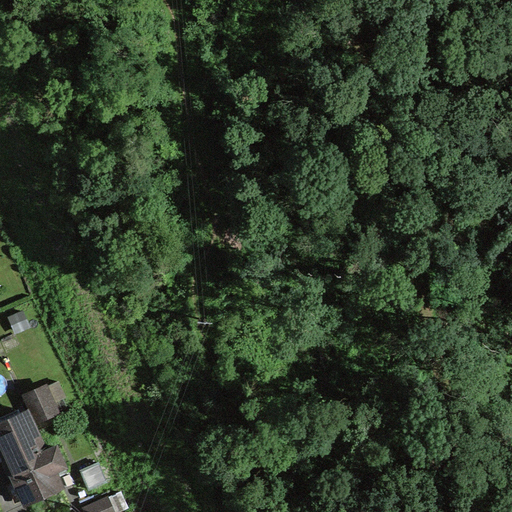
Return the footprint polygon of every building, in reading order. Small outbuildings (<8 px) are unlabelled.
[(47,360),(29,370),(33,378),(42,373),(48,383),(57,379),(47,360)] [(46,386),(25,395),(37,421),(57,411),(46,386)] [(0,425),(0,442),(28,501),(62,485),(55,469),(66,464),(58,445),(46,450),(27,412),(0,425)] [(89,482),(75,489),(81,501),(95,494),(89,482)] [(84,511),(114,511),(107,497),(83,509),(84,511)]
